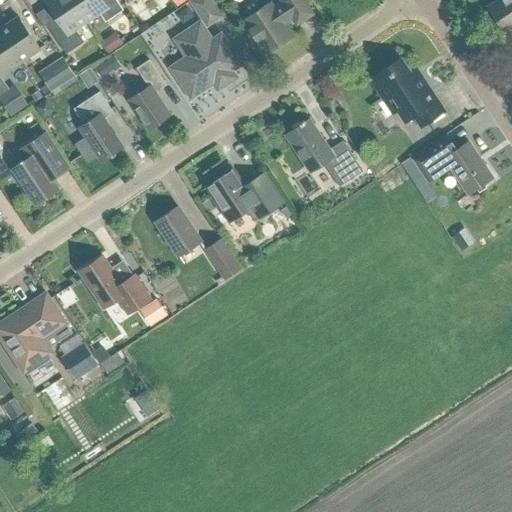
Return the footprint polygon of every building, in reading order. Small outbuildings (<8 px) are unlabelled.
[(87,20),(73,0),(44,0),(56,18),(46,24),(66,53),(84,42),(75,29),(87,20)] [(73,0),(87,20),(98,13),(104,23),(123,10),(116,0),(73,0)] [(207,23),(219,15),(209,0),(195,0),(193,1),(207,23)] [(248,22),(267,51),(290,36),(282,25),(295,16),(298,22),(313,12),(304,0),(284,0),(286,2),(273,10),(270,7),(248,22)] [(511,0),(498,0),(488,7),(505,33),(511,28),(511,0)] [(178,15),(184,25),(194,18),(188,9),(178,15)] [(0,32),(19,62),(40,48),(19,17),(0,29),(0,32)] [(128,20),(122,35),(135,41),(142,27),(128,20)] [(200,24),(180,37),(192,55),(173,68),(191,96),(240,64),(221,36),(212,42),(200,24)] [(0,74),(19,62),(0,32),(0,74)] [(75,75),(63,58),(40,74),(51,91),(75,75)] [(421,126),(444,111),(417,69),(411,73),(401,58),(370,78),(393,113),(397,110),(405,121),(414,115),(421,126)] [(149,59),(137,68),(149,86),(129,99),(148,129),(171,115),(155,91),(166,84),(149,59)] [(95,70),(102,80),(112,73),(105,63),(95,70)] [(0,93),(0,101),(9,116),(26,106),(13,85),(0,93)] [(99,91),(74,108),(84,124),(79,127),(84,135),(98,155),(101,161),(122,147),(104,118),(113,112),(99,91)] [(44,120),(52,115),(53,109),(47,101),(36,108),(44,120)] [(310,118),(285,135),(310,172),(324,163),(339,186),(363,171),(343,141),(330,149),(310,118)] [(45,133),(28,145),(20,150),(27,159),(12,168),(36,204),(58,189),(51,180),(68,168),(45,133)] [(98,155),(84,135),(76,141),(89,161),(98,155)] [(448,137),(438,143),(418,157),(431,177),(448,165),(468,194),(493,178),(468,141),(456,149),(448,137)] [(233,169),(207,186),(230,221),(246,210),(253,221),(281,203),(268,182),(249,195),(233,169)] [(178,206),(155,220),(179,256),(201,241),(178,206)] [(286,209),(282,213),(287,220),(292,216),(286,209)] [(225,279),(242,268),(223,238),(205,249),(225,279)] [(103,255),(79,271),(103,307),(117,298),(127,313),(150,298),(134,275),(121,283),(103,255)] [(159,298),(170,314),(189,302),(178,286),(159,298)] [(46,293),(0,323),(0,336),(24,372),(53,352),(43,337),(65,322),(46,293)] [(167,314),(156,298),(139,310),(150,325),(167,314)] [(98,364),(82,342),(61,356),(76,379),(98,364)] [(117,351),(99,363),(106,374),(124,362),(117,351)] [(0,395),(9,389),(0,376),(0,395)] [(23,411),(14,397),(1,405),(10,420),(23,411)]
